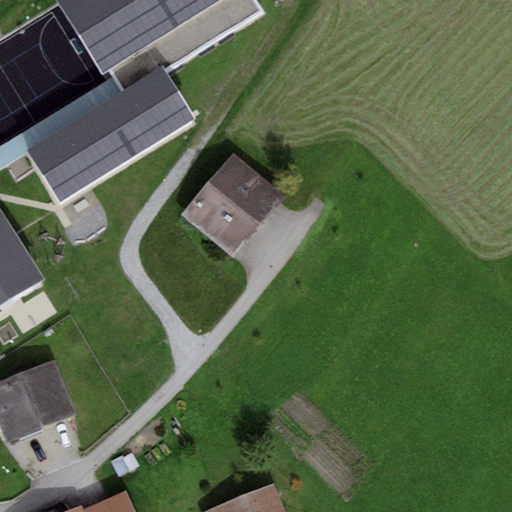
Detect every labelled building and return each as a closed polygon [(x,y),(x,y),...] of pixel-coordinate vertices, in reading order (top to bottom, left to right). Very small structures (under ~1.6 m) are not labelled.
[(264,13),(255,0),(56,0),(103,75),(109,71),(113,78),(122,91),(163,65),(168,72),(264,13)] [(122,91),(26,150),(29,153),(61,205),(197,120),(168,72),(163,65),(122,91)] [(0,146),(0,170),(29,153),(26,150),(122,91),(113,78),(0,146)] [(234,154),(180,215),(228,257),(282,197),(234,154)] [(0,211),(0,308),(44,280),(0,211)] [(75,415),(53,361),(0,381),(0,424),(7,443),(75,415)] [(285,511),(274,484),(203,511),(285,511)] [(134,511),(126,493),(83,511),(81,505),(64,511),(134,511)]
